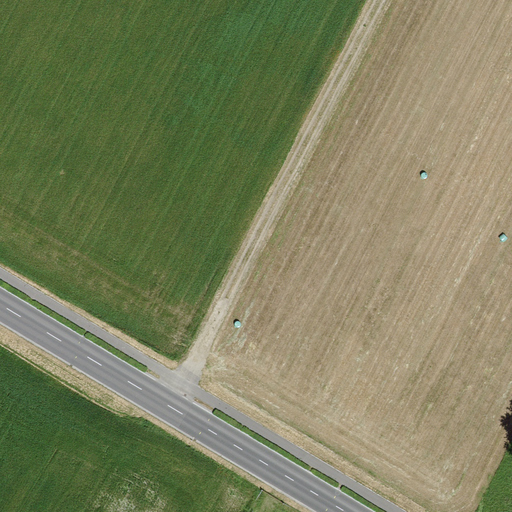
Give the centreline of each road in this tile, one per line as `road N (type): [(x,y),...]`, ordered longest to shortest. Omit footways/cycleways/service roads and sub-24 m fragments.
road 1 (track): [(171,406),(378,0)]
road 2 (secondary): [(347,511),(0,303)]
road 3 (track): [(194,363),(440,511)]
